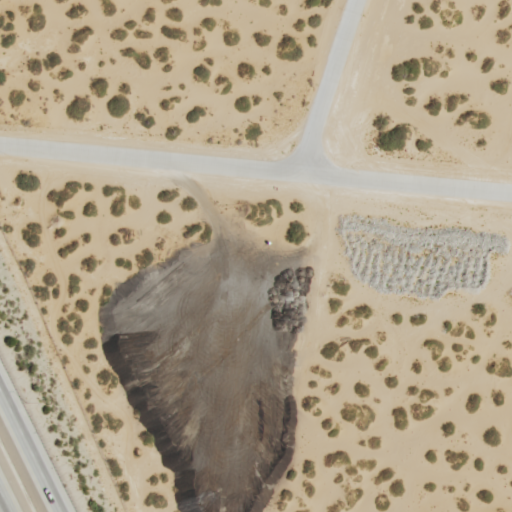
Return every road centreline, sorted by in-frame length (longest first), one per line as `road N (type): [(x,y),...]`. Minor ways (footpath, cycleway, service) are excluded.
road 1 (residential): [(0,149),(511,194)]
road 2 (residential): [(364,0),(309,178)]
road 3 (motorway): [(57,511),(0,394)]
